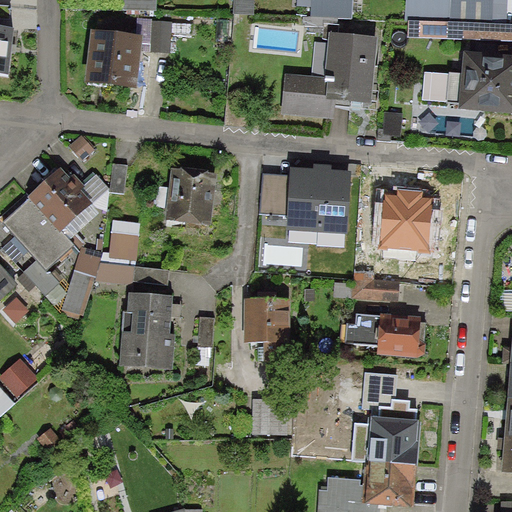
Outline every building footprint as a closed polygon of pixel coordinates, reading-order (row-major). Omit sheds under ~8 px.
[(153,0),(119,0),(119,14),(153,15),(153,0)] [(252,0),(229,0),(228,18),(251,20),(252,0)] [(351,0),(307,0),(306,20),(350,24),(351,0)] [(403,0),(402,27),(443,30),(442,42),(511,46),(511,28),(508,28),(509,13),(500,12),(500,0),(403,0)] [(188,28),(133,23),(131,41),(137,42),(149,43),(147,55),(166,57),(168,37),(187,39),(188,28)] [(16,28),(0,26),(0,82),(10,84),(16,28)] [(319,82),(281,78),(276,117),(330,123),(332,106),(368,110),(376,42),(324,36),(319,82)] [(131,41),(86,37),(81,88),(132,92),(137,42),(131,41)] [(511,61),(460,57),(454,113),(511,119),(511,61)] [(80,139),(66,150),(78,165),(92,154),(80,139)] [(124,168),(109,167),(106,195),(121,197),(124,168)] [(64,179),(58,172),(24,201),(26,204),(55,237),(89,207),(76,194),(81,190),(68,175),(64,179)] [(294,172),(289,229),(345,234),(350,177),(294,172)] [(213,178),(172,175),(168,230),(209,233),(213,178)] [(76,194),(89,207),(105,193),(93,179),(81,190),(76,194)] [(429,199),(381,195),(377,254),(425,257),(429,199)] [(55,237),(26,204),(0,226),(0,227),(31,263),(45,277),(71,254),(55,237)] [(138,228),(108,224),(104,261),(133,265),(138,228)] [(80,246),(72,237),(66,243),(74,252),(80,246)] [(99,256),(77,250),(58,316),(80,322),(90,287),(95,269),(99,256)] [(373,256),(351,255),(348,303),(396,306),(397,285),(371,284),(373,256)] [(45,277),(31,263),(17,277),(43,303),(57,290),(45,277)] [(95,269),(90,287),(165,290),(166,273),(95,269)] [(0,302),(14,290),(0,273),(0,302)] [(511,292),(502,292),(503,314),(511,314),(511,321),(511,320),(511,292)] [(167,302),(124,298),(122,318),(127,318),(125,335),(119,334),(116,372),(169,376),(173,341),(164,340),(167,302)] [(285,305),(243,303),(242,348),(284,349),(285,305)] [(416,323),(353,320),(353,328),(342,328),(341,354),(373,355),(372,360),(415,362),(416,358),(421,358),(422,343),(415,343),(416,323)] [(212,322),(197,321),(195,351),(210,351),(212,322)] [(511,328),(499,475),(511,475),(511,328)] [(37,385),(17,363),(0,379),(0,383),(18,403),(37,385)] [(393,380),(361,378),(358,415),(379,417),(378,426),(398,427),(399,416),(405,417),(405,407),(391,406),(393,380)] [(0,418),(18,403),(0,383),(0,418)] [(288,405),(248,405),(248,440),(288,440),(288,405)] [(367,429),(352,428),(349,466),(365,467),(362,508),(375,509),(409,511),(414,428),(398,427),(378,426),(367,425),(367,429)] [(62,448),(46,431),(33,442),(49,460),(62,448)] [(323,494),(316,494),(314,511),(374,511),(375,509),(362,508),(354,508),(356,485),(324,483),(323,494)] [(69,511),(66,496),(42,502),(44,511),(69,511)]
